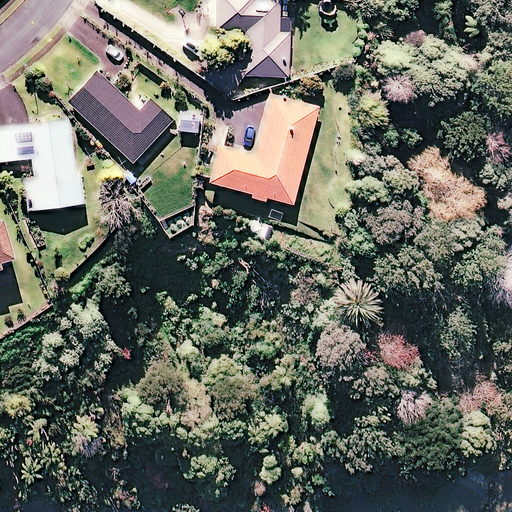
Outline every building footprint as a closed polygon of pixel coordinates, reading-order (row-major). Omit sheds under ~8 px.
[(200,74),(233,98),(252,73),(286,75),(289,17),(277,16),(278,0),(215,0),(214,27),(244,29),(242,67),(222,52),(200,74)] [(137,109),(94,69),(66,99),(131,160),(170,118),(148,97),(137,109)] [(216,142),(207,179),(248,190),(247,194),(264,199),(265,194),(291,201),(317,104),(267,91),(251,151),(216,142)] [(79,198),(65,113),(0,123),(0,158),(29,154),(32,171),(22,173),(28,207),(79,198)] [(0,252),(9,250),(0,217),(0,252)]
